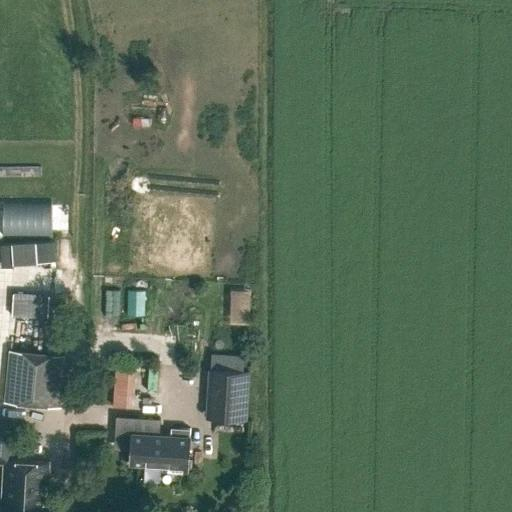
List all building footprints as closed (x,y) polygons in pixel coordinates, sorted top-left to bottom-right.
[(43,220),(44,237),(57,237),(56,219),(43,220)] [(54,241),(36,242),(37,259),(37,262),(55,261),(55,258),(54,241)] [(56,315),(56,290),(20,290),(19,314),(56,315)] [(4,401),(60,407),(66,354),(9,349),(4,401)] [(206,418),(247,420),(249,372),(243,372),(244,355),(212,354),(211,370),(208,370),(206,418)] [(115,370),(112,406),(125,407),(128,371),(115,370)] [(0,464),(4,464),(2,510),(7,511),(39,511),(40,500),(46,501),(48,462),(13,460),(15,424),(0,423),(0,464)] [(130,432),(128,464),(162,466),(161,471),(188,473),(188,468),(191,468),(192,459),(189,459),(190,436),(190,428),(171,427),(170,435),(130,432)]
